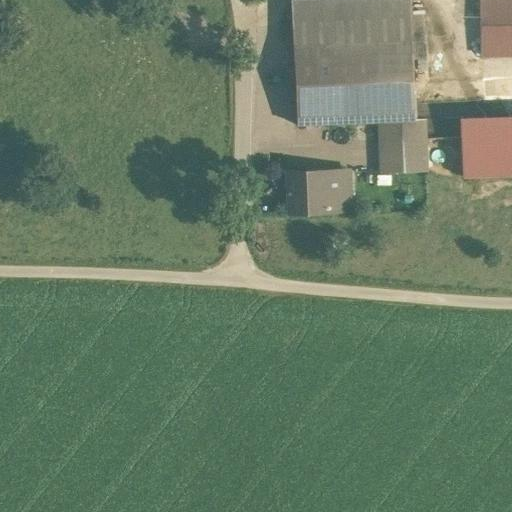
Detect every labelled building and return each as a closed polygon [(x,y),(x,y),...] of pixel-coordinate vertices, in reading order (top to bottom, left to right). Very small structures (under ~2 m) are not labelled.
[(411,0),(394,0),(291,4),(293,46),(413,41),(411,0)] [(511,0),(481,0),(482,57),(511,56),(511,0)] [(413,41),(293,46),(296,126),(380,123),(416,121),(417,121),(417,120),(413,41)] [(511,116),(465,118),(467,175),(511,174),(511,116)] [(416,121),(380,123),(382,172),(426,170),(424,119),(417,120),(417,121),(416,121)] [(336,172),(288,174),(289,213),(329,211),(328,198),(337,197),(336,172)] [(349,172),(336,172),(337,197),(350,197),(349,172)]
